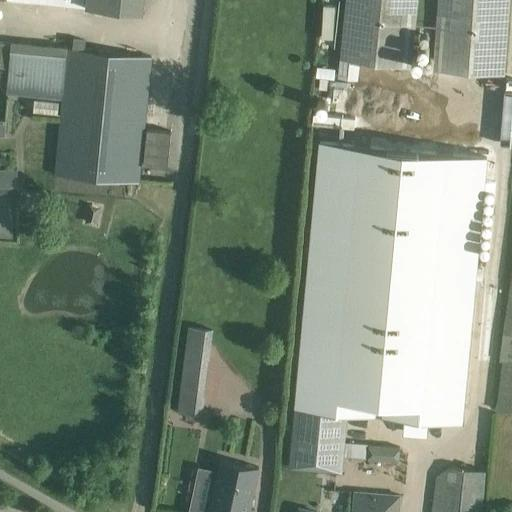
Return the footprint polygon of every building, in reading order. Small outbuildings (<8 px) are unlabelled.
[(87,0),(87,9),(141,15),(142,0),(87,0)] [(419,0),(346,0),(340,60),(412,67),(419,0)] [(438,0),(433,69),(503,74),(508,0),(438,0)] [(55,173),(139,182),(152,57),(12,41),(7,93),(62,99),(55,173)] [(0,169),(0,191),(18,191),(17,169),(0,169)] [(511,279),(501,360),(503,360),(497,409),(511,411),(511,279)] [(177,412),(203,415),(214,342),(187,338),(177,412)] [(296,405),(290,468),(341,473),(347,410),(296,405)] [(368,460),(398,462),(399,446),(369,444),(368,460)] [(249,511),(258,467),(221,460),(210,511),(249,511)] [(481,511),(485,471),(450,466),(436,476),(432,511),(481,511)] [(398,511),(400,495),(356,492),(354,511),(398,511)] [(511,511),(511,503),(503,509),(504,511),(511,511)]
